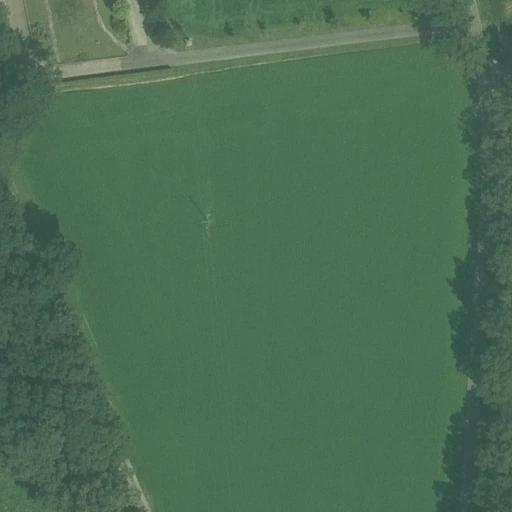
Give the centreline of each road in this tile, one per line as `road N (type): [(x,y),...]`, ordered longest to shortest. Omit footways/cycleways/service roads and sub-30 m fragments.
road 1 (unclassified): [(492,84),(465,511)]
road 2 (unclassified): [(143,511),(0,198)]
